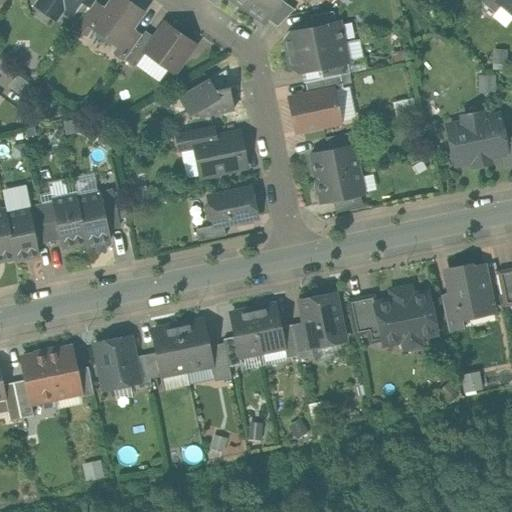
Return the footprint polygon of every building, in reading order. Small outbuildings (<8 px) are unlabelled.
[(39,0),(40,0),(59,13),(63,8),(69,12),(78,0),(39,0)] [(112,0),(105,10),(93,27),(93,28),(117,45),(118,46),(131,28),(143,11),(127,0),(112,0)] [(250,0),(246,7),(266,21),(268,19),(281,0),(250,0)] [(295,9),(281,0),(268,19),(277,26),(295,9)] [(480,0),(480,1),(495,14),(502,6),(496,1),(496,0),(480,0)] [(511,0),(496,0),(496,1),(502,6),(511,14),(511,0)] [(95,2),(91,7),(76,28),(87,36),(93,28),(93,27),(105,10),(95,2)] [(334,11),(310,16),(313,27),(336,22),(334,11)] [(313,27),(291,32),(286,40),(288,53),(343,42),(339,22),(336,22),(313,27)] [(194,43),(166,23),(155,37),(145,52),(174,72),(194,43)] [(131,28),(118,46),(117,45),(113,51),(124,59),(142,36),(131,28)] [(142,36),(124,59),(135,67),(145,52),(155,37),(145,30),(142,36)] [(343,42),(288,53),(291,66),(299,71),(320,67),(347,61),(343,42)] [(347,61),(320,67),(322,79),(340,75),(350,73),(347,61)] [(226,70),(216,74),(222,88),(232,83),(226,70)] [(322,79),(305,82),(307,94),(333,89),(343,88),(340,75),(322,79)] [(217,91),(210,79),(179,98),(189,114),(197,109),(199,116),(234,108),(230,88),(217,91)] [(307,94),(289,98),(296,131),(340,122),(333,89),(307,94)] [(498,115),(483,119),(481,113),(462,117),(463,123),(448,126),(456,163),(504,153),(506,153),(503,141),(498,115)] [(212,126),(177,134),(181,150),(195,147),(194,142),(215,138),(212,126)] [(360,130),(325,137),(327,149),(353,144),(363,142),(360,130)] [(215,138),(194,142),(195,147),(201,174),(207,173),(210,177),(220,174),(222,170),(246,165),(239,133),(215,138)] [(511,138),(503,141),(506,153),(504,153),(507,165),(511,163),(511,138)] [(327,149),(311,153),(316,178),(358,169),(353,144),(327,149)] [(358,169),(316,178),(321,203),(333,201),(361,195),(363,195),(358,169)] [(251,189),(209,197),(210,202),(207,206),(209,217),(214,220),(214,224),(214,225),(224,223),(257,216),(251,189)] [(98,193),(94,190),(82,192),(79,197),(77,197),(76,195),(86,242),(85,242),(86,244),(111,239),(108,227),(101,193),(98,193)] [(120,225),(113,190),(101,193),(108,227),(120,225)] [(73,195),(69,192),(57,194),(54,199),(52,200),(53,203),(60,237),(62,247),(85,242),(86,242),(76,195),(73,195)] [(361,195),(333,201),(336,213),(363,207),(361,195)] [(53,203),(41,205),(49,240),(60,237),(53,203)] [(27,208),(22,205),(11,207),(8,212),(6,212),(5,212),(15,256),(14,257),(15,259),(39,254),(37,242),(29,208),(29,207),(27,208)] [(41,205),(29,208),(37,242),(49,240),(41,205)] [(0,208),(0,259),(14,257),(15,256),(5,212),(6,212),(5,209),(2,210),(0,208)] [(214,225),(214,224),(196,228),(199,240),(226,235),(224,223),(214,225)] [(483,265),(470,267),(469,264),(449,269),(454,292),(459,314),(461,313),(490,307),(491,312),(493,312),(483,265)] [(511,267),(497,271),(505,306),(511,304),(511,267)] [(376,303),(375,303),(383,340),(383,344),(436,333),(428,292),(376,303)] [(454,292),(441,295),(448,330),(464,327),(461,313),(459,314),(454,292)] [(334,293),(300,300),(304,322),(310,347),(311,347),(344,340),(334,293)] [(374,294),(348,299),(355,335),(367,332),(370,342),(383,340),(375,303),(376,303),(374,294)] [(275,305),(253,310),(261,350),(283,345),(284,345),(280,326),(275,305)] [(253,310),(230,314),(235,336),(239,354),(261,350),(253,310)] [(203,320),(178,325),(187,369),(211,363),(212,363),(208,345),(203,320)] [(304,322),(292,324),(299,359),(313,356),(311,347),(310,347),(304,322)] [(292,324),(280,326),(284,345),(283,345),(286,358),(298,356),(299,359),(292,324)] [(187,369),(178,325),(152,331),(157,352),(161,374),(162,374),(187,369)] [(129,336),(96,343),(105,389),(137,382),(139,382),(133,357),(129,336)] [(239,354),(235,336),(223,338),(223,342),(224,342),(229,366),(241,363),(239,354)] [(223,342),(208,345),(212,363),(211,363),(215,381),(231,378),(229,366),(224,342),(223,342)] [(72,348),(46,353),(56,396),(80,391),(81,391),(76,369),(72,348)] [(157,352),(145,354),(150,378),(162,375),(162,374),(161,374),(157,352)] [(46,353),(21,358),(25,379),(30,401),(31,401),(56,396),(46,353)] [(145,354),(133,357),(139,382),(137,382),(139,388),(151,385),(150,378),(145,354)] [(88,366),(76,369),(81,391),(80,391),(82,396),(94,394),(88,366)] [(467,375),(470,389),(484,387),(481,372),(467,375)] [(25,379),(14,382),(21,417),(33,414),(31,401),(30,401),(25,379)] [(101,459),(84,462),(87,479),(98,477),(96,467),(102,466),(101,459)]
